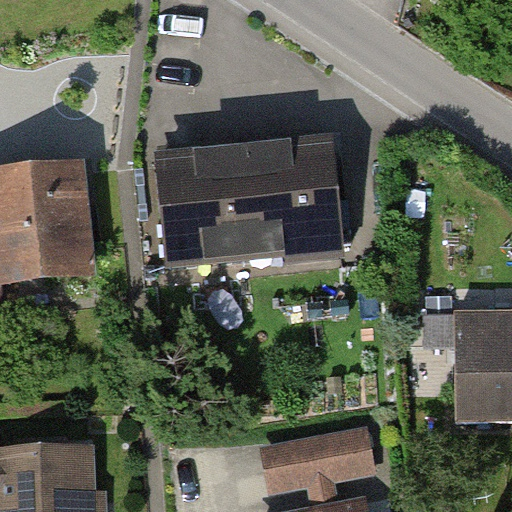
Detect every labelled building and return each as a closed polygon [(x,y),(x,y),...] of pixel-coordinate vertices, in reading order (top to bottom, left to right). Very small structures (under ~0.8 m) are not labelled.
[(340,141),(162,158),(173,279),(351,262),(340,141)] [(0,316),(9,316),(6,291),(102,281),(90,167),(0,176),(0,316)] [(511,310),(459,311),(460,431),(511,431),(511,310)] [(101,511),(95,435),(0,442),(0,511),(101,511)] [(313,511),(372,511),(373,511),(367,511),(342,511),(338,489),(379,482),(371,435),(266,452),(273,496),(310,490),(313,511)]
